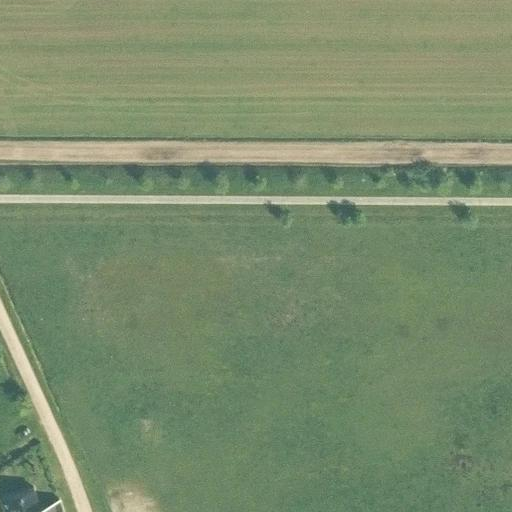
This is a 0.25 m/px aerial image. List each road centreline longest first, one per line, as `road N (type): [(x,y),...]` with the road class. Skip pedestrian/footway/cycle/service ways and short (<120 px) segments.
road 1 (track): [(0,150),(511,152)]
road 2 (track): [(0,319),(82,511)]
